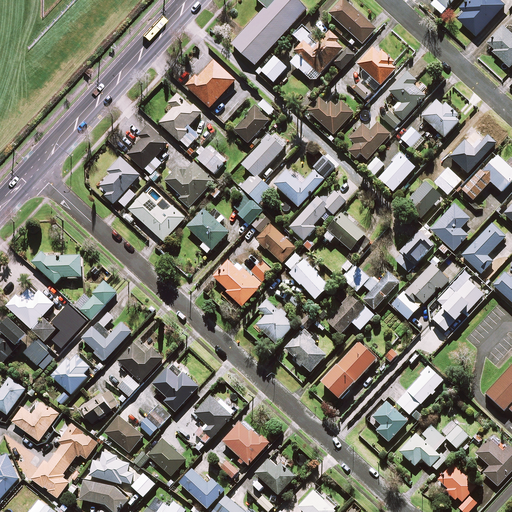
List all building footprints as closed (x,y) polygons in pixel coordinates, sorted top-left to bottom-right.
[(232,40),(255,62),(308,4),(303,0),(268,0),(269,0),(232,40)] [(377,31),(343,0),(330,15),(363,45),(377,31)] [(456,0),(437,0),(433,5),(444,14),(456,0)] [(507,6),(501,0),(468,0),(470,1),(462,9),(467,13),(460,20),(479,37),(507,6)] [(505,26),(490,43),(496,49),(494,52),(511,68),(511,67),(511,24),(511,25),(508,29),(505,26)] [(294,38),(302,45),(296,52),(300,55),(292,64),(309,79),(316,72),(321,76),(345,50),(337,43),(339,41),(331,33),(319,46),(310,37),(313,34),(304,27),(294,38)] [(398,69),(376,48),(359,65),(366,73),(361,78),(376,92),(398,69)] [(355,57),(347,50),(334,64),(342,71),(355,57)] [(289,68),(276,57),(262,72),(275,84),(289,68)] [(236,83),(214,62),(198,80),(195,77),(186,86),(211,110),(236,83)] [(417,82),(408,74),(390,93),(401,103),(393,112),(404,122),(426,97),(413,86),(417,82)] [(372,94),(361,84),(355,91),(366,101),(372,94)] [(201,116),(179,95),(170,105),(175,109),(161,125),(188,150),(200,137),(190,128),(201,116)] [(331,102),(328,106),(321,99),(309,112),(334,136),(355,114),(342,102),(337,108),(331,102)] [(275,111),(265,102),(260,107),(270,116),(275,111)] [(444,108),(438,102),(423,118),(445,139),(463,120),(447,105),(444,108)] [(271,121),(257,108),(235,132),(249,145),(271,121)] [(402,123),(391,113),(384,119),(395,130),(402,123)] [(392,136),(379,124),(371,133),(363,126),(351,140),(356,144),(349,152),(357,160),(361,155),(368,161),(392,136)] [(157,171),(163,164),(157,159),(169,145),(149,127),(140,137),(143,140),(129,156),(151,177),(157,171)] [(425,140),(413,130),(403,142),(416,152),(425,140)] [(288,147),(273,133),(243,166),(258,180),(288,147)] [(497,145),(489,137),(483,143),(479,139),(475,143),(470,138),(451,158),(469,175),(497,145)] [(215,175),(227,162),(212,148),(208,152),(203,147),(199,152),(197,153),(201,157),(198,160),(215,175)] [(416,169),(402,156),(380,180),(395,193),(416,169)] [(507,165),(498,157),(486,171),(484,169),(463,191),(474,201),(491,183),(502,193),(511,182),(511,159),(511,160),(507,165)] [(142,176),(121,158),(108,173),(111,175),(101,187),(109,194),(106,197),(115,205),(119,202),(126,208),(137,196),(130,190),(142,176)] [(385,166),(377,159),(368,169),(376,176),(385,166)] [(215,183),(195,164),(184,175),(179,169),(167,182),(182,197),(180,200),(190,209),(215,183)] [(462,181),(449,169),(435,184),(449,196),(462,181)] [(151,177),(150,178),(156,184),(162,176),(157,171),(151,177)] [(298,179),(290,171),(276,186),(300,208),(324,182),(315,173),(306,182),(300,177),(298,179)] [(441,203),(440,201),(442,198),(427,183),(404,207),(420,222),(435,206),(437,207),(441,203)] [(159,206),(146,193),(130,211),(164,243),(187,219),(174,207),(172,208),(164,201),(159,206)] [(347,203),(336,193),(325,204),(318,198),(290,229),(305,242),(317,229),(314,227),(329,211),(335,216),(347,203)] [(264,212),(247,196),(234,210),(251,226),(264,212)] [(471,220),(455,206),(432,231),(455,252),(469,237),(461,230),(471,220)] [(230,234),(220,224),(225,219),(214,209),(209,214),(206,211),(189,228),(205,244),(201,248),(209,255),(230,234)] [(271,222),(264,215),(253,227),(261,233),(271,222)] [(367,235),(344,215),(325,237),(331,243),(336,238),(352,252),(367,235)] [(266,251),(268,249),(283,264),(297,249),(272,225),(258,240),(262,243),(260,245),(266,251)] [(506,238),(492,225),(462,256),(482,275),(494,263),(488,257),(506,238)] [(432,236),(423,228),(395,260),(410,274),(435,246),(428,240),(432,236)] [(47,257),(44,254),(37,261),(34,265),(40,270),(41,270),(57,285),(63,279),(71,278),(71,279),(83,279),(82,257),(47,257)] [(302,260),(297,255),(286,265),(292,270),(302,260)] [(432,265),(409,290),(406,293),(416,303),(419,300),(425,305),(441,288),(442,290),(450,282),(436,268),(441,262),(437,258),(431,264),(432,265)] [(302,287),(303,286),(317,301),(330,288),(306,261),(296,271),(291,275),(302,287)] [(273,272),(263,262),(250,275),(240,265),(237,268),(230,262),(215,279),(245,306),(264,285),(263,284),(273,272)] [(370,279),(355,266),(343,279),(358,292),(370,279)] [(481,286),(466,272),(439,302),(442,305),(431,318),(448,333),(463,317),(464,318),(485,295),(478,289),(481,286)] [(365,287),(372,293),(364,301),(375,311),(400,283),(389,273),(380,283),(374,277),(365,287)] [(511,279),(506,274),(495,287),(511,302),(511,279)] [(26,283),(12,299),(37,321),(58,298),(40,282),(33,289),(26,283)] [(118,294),(105,282),(94,295),(96,296),(82,312),(92,321),(118,294)] [(420,308),(404,293),(392,307),(408,321),(420,308)] [(374,316),(352,297),(329,323),(342,335),(353,323),(362,331),(374,316)] [(296,327),(268,301),(260,311),(267,317),(258,327),(278,346),(296,327)] [(115,318),(109,312),(98,323),(105,329),(115,318)] [(29,337),(12,321),(0,333),(0,362),(3,365),(29,337)] [(133,333),(123,324),(108,341),(95,328),(84,340),(97,352),(96,354),(105,363),(133,333)] [(317,341),(304,329),(285,349),(312,373),(327,357),(314,344),(317,341)] [(52,351),(39,340),(25,354),(44,371),(55,359),(49,354),(52,351)] [(151,351),(139,340),(120,362),(143,383),(165,359),(153,348),(151,351)] [(379,359),(360,342),(323,383),(342,400),(379,359)] [(398,356),(392,351),(386,358),(391,363),(398,356)] [(92,368),(78,356),(72,363),(69,360),(53,377),(73,395),(89,379),(85,375),(92,368)] [(511,356),(488,384),(511,405),(511,356)] [(200,388),(175,364),(154,385),(169,398),(165,402),(177,413),(200,388)] [(437,393),(435,391),(444,381),(433,371),(428,367),(421,375),(422,376),(398,404),(412,416),(431,395),(433,397),(437,393)] [(141,386),(130,376),(120,388),(130,398),(141,386)] [(27,391),(11,379),(1,393),(0,391),(0,414),(2,411),(9,416),(27,391)] [(120,406),(109,390),(79,410),(91,426),(120,406)] [(70,397),(65,392),(58,400),(63,405),(70,397)] [(212,439),(213,440),(234,417),(232,416),(235,412),(222,401),(220,404),(212,397),(196,414),(206,424),(197,435),(207,444),(212,439)] [(59,416),(39,401),(31,411),(25,407),(14,423),(40,442),(59,416)] [(409,422),(388,402),(374,418),(383,426),(378,432),(390,443),(409,422)] [(171,417),(160,406),(140,426),(151,437),(171,417)] [(144,437),(120,418),(107,434),(131,454),(144,437)] [(469,437),(453,421),(447,428),(453,433),(447,439),(458,449),(469,437)] [(224,442),(242,459),(239,462),(243,466),(246,463),(250,466),(271,444),(263,437),(261,439),(253,431),(251,432),(241,423),(224,442)] [(99,445),(85,435),(86,433),(74,424),(60,443),(64,445),(57,455),(50,464),(47,461),(33,480),(59,499),(70,483),(63,478),(80,454),(88,460),(99,445)] [(447,440),(432,426),(421,438),(417,435),(401,453),(416,467),(423,460),(436,472),(446,461),(436,452),(447,440)] [(504,451),(491,439),(476,454),(479,457),(473,463),(498,487),(511,472),(511,449),(509,446),(504,451)] [(187,461),(164,440),(149,456),(173,477),(187,461)] [(123,485),(123,483),(133,485),(135,473),(130,472),(131,465),(119,462),(120,456),(105,452),(102,462),(96,460),(94,469),(91,478),(123,485)] [(150,459),(143,453),(135,462),(142,468),(150,459)] [(3,458),(1,455),(0,454),(0,503),(22,479),(9,455),(3,458)] [(278,468),(270,460),(257,474),(280,496),(297,478),(282,464),(278,468)] [(239,473),(228,462),(222,468),(233,479),(239,473)] [(477,488),(454,465),(439,479),(449,490),(447,492),(456,501),(459,498),(463,502),(477,488)] [(209,484),(193,470),(181,484),(209,510),(226,491),(213,480),(209,484)] [(157,485),(146,475),(133,488),(144,499),(157,485)] [(119,511),(131,501),(118,488),(86,481),(82,500),(108,506),(113,511),(119,511)] [(326,501),(315,491),(300,508),(304,511),(336,511),(328,504),(331,502),(328,499),(326,501)] [(246,511),(227,496),(213,511),(249,511),(248,511),(246,511)] [(470,511),(478,504),(470,497),(460,509),(463,511),(470,511)] [(41,511),(39,511),(29,503),(21,511),(56,511),(48,504),(41,511)] [(186,511),(187,511),(175,503),(171,508),(165,504),(158,511),(154,511),(148,507),(144,511),(186,511)]
